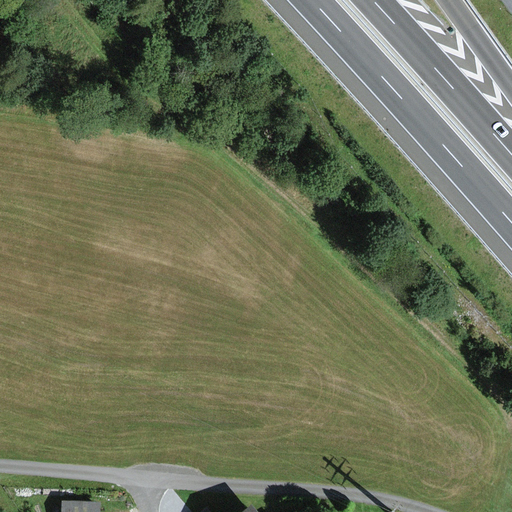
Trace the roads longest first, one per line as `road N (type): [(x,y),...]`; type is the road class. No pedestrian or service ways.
road 1 (track): [(427,511),(149,477),(0,469)]
road 2 (motorway): [(308,0),(511,224)]
road 3 (motorway): [(511,152),(378,0)]
